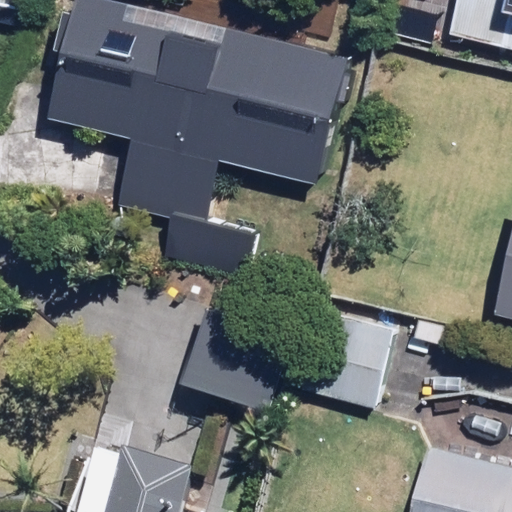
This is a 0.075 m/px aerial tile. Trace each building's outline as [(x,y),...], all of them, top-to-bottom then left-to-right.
[(353,54),(104,0),(77,0),(51,119),(136,138),(124,192),(218,213),(228,166),(324,188),(353,54)] [(424,43),(424,0),(384,0),(384,43),(424,43)] [(511,0),(470,0),(460,42),(511,54),(511,0)] [(409,162),(358,154),(352,192),(403,200),(409,162)] [(255,225),(170,212),(164,249),(249,262),(255,225)] [(511,278),(503,312),(511,314),(511,278)] [(291,341),(213,314),(186,393),(264,420),(291,341)] [(381,412),(400,336),(321,316),(302,392),(381,412)] [(511,511),(511,466),(442,450),(427,511),(511,511)] [(210,511),(194,507),(199,485),(102,459),(87,511),(210,511)]
